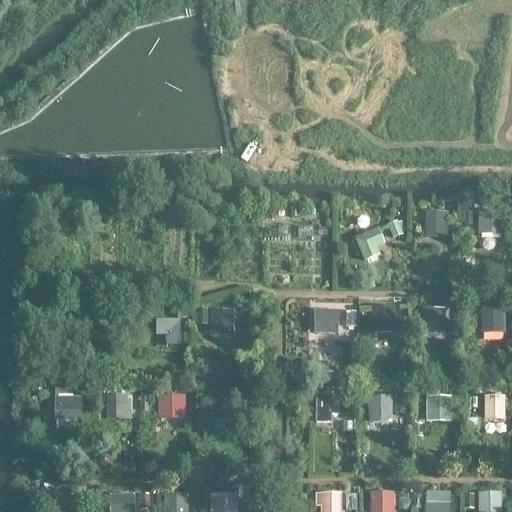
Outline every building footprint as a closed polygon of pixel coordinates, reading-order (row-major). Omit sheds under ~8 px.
[(425,211),(425,238),(449,239),(449,212),(425,211)] [(508,214),(483,214),(483,239),(508,239),(508,214)] [(393,234),(369,234),(369,258),(393,258),(393,234)] [(374,327),(396,327),(396,305),(373,306),(374,327)] [(506,333),(507,310),(483,308),(482,331),(506,333)] [(454,314),(430,314),(430,339),(454,339),(454,314)] [(242,315),(217,315),(217,340),(242,340),(242,315)] [(345,315),(320,315),(320,339),(345,339),(345,315)] [(157,320),(158,345),(182,344),(181,320),(157,320)] [(83,420),(84,397),(58,396),(57,419),(83,420)] [(186,418),(186,396),(160,397),(161,418),(186,418)] [(318,420),(335,421),(336,397),(320,396),(318,420)] [(240,397),(216,397),(216,422),(240,422),(240,397)] [(397,397),(373,397),(373,422),(397,422),(397,397)] [(427,422),(454,422),(454,397),(427,397),(427,422)] [(511,397),(492,397),(492,422),(511,422),(511,397)] [(146,398),(121,398),(121,423),(146,423),(146,398)] [(371,490),(370,511),(395,511),(396,492),(371,490)] [(478,492),(478,511),(502,511),(502,492),(478,492)] [(189,511),(189,493),(167,494),(167,511),(189,511)] [(350,511),(350,499),(326,499),(325,511),(350,511)] [(459,511),(459,499),(435,499),(434,511),(459,511)] [(144,511),(144,500),(120,500),(119,511),(144,511)] [(241,511),(241,500),(217,500),(216,511),(241,511)]
